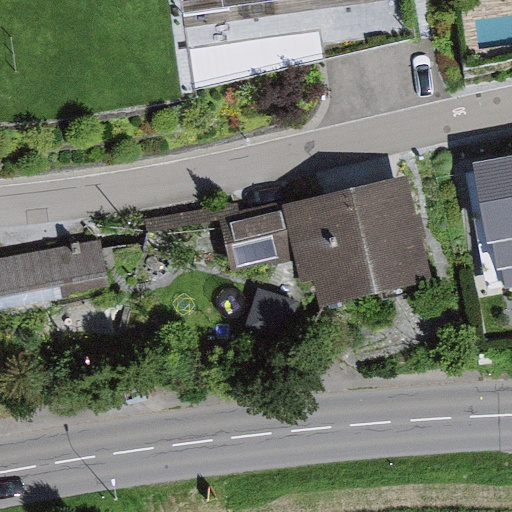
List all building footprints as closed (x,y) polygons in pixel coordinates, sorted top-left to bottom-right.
[(298,0),(223,0),(225,11),(298,0)] [(511,158),(475,165),(490,246),(495,245),(499,270),(511,267),(511,158)] [(432,282),(409,177),(232,217),(219,220),(232,277),(297,262),(303,285),(316,282),(321,307),(432,282)] [(229,205),(146,221),(148,234),(219,220),(232,217),(229,205)] [(0,300),(110,280),(103,243),(0,261),(0,300)]
